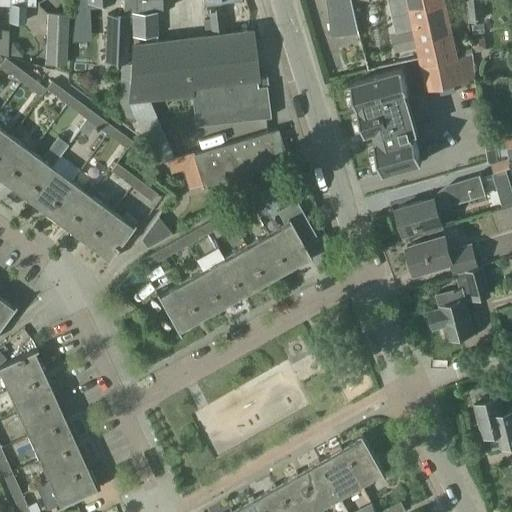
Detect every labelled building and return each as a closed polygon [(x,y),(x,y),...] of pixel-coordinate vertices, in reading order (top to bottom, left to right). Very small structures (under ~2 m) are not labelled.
[(131,11),(132,11),(132,0),(122,0),(122,14),(106,13),(104,60),(127,62),(129,42),(130,14),(131,14),(131,11)] [(132,0),(132,11),(131,11),(131,14),(132,35),(158,34),(157,15),(153,15),(153,10),(153,9),(155,9),(154,0),(132,0)] [(201,0),(203,6),(204,6),(206,17),(204,17),(206,31),(230,28),(228,14),(221,15),(218,0),(201,0)] [(358,33),(351,0),(326,0),(331,36),(358,33)] [(413,29),(413,25),(406,0),(388,0),(396,32),(413,29)] [(406,0),(413,25),(420,56),(426,88),(474,77),(470,53),(458,56),(445,0),(406,0)] [(9,5),(9,21),(25,22),(25,6),(9,5)] [(64,64),(66,12),(45,11),(43,64),(64,64)] [(93,67),(94,27),(69,26),(67,66),(93,67)] [(395,51),(417,45),(413,29),(396,32),(391,34),(395,51)] [(256,76),(257,76),(251,30),(225,34),(205,36),(131,46),(129,99),(191,95),(195,125),(271,115),(267,84),(257,85),(256,76)] [(0,64),(20,79),(25,72),(5,56),(0,62),(0,64)] [(402,68),(351,82),(352,88),(356,101),(359,113),(363,126),(365,132),(374,130),(376,140),(374,141),(376,148),(381,165),(383,171),(421,160),(413,131),(413,130),(411,130),(401,95),(407,93),(409,93),(402,68)] [(40,94),(46,87),(25,72),(20,79),(20,80),(18,84),(27,91),(30,87),(40,94)] [(66,102),(71,94),(51,79),(46,87),(40,94),(41,95),(46,87),(66,102)] [(86,117),(92,109),(71,94),(66,102),(86,117)] [(144,111),(134,115),(154,162),(164,159),(164,160),(174,156),(170,146),(169,146),(153,108),(144,112),(144,111)] [(106,132),(112,124),(92,109),(86,117),(106,132)] [(449,129),(466,126),(464,114),(447,117),(449,129)] [(112,124),(106,132),(127,147),(132,140),(112,124)] [(278,127),(267,130),(193,153),(193,154),(194,154),(204,187),(277,164),(279,163),(282,161),(284,159),(285,156),(285,154),(285,151),(281,138),(278,139),(275,129),(278,128),(278,127)] [(0,148),(10,135),(0,128),(0,148)] [(0,178),(6,182),(30,150),(10,135),(0,148),(0,178)] [(26,197),(50,165),(30,150),(6,182),(26,197)] [(130,184),(136,176),(116,162),(111,169),(130,184)] [(46,213),(70,180),(50,165),(26,197),(46,213)] [(496,185),(509,181),(506,169),(492,173),(496,185)] [(453,203),(485,194),(479,176),(479,174),(444,184),(431,195),(432,197),(396,207),(403,232),(427,225),(427,228),(442,224),(439,211),(454,207),(453,203)] [(249,198),(254,206),(273,196),(274,199),(296,187),(290,175),(249,198)] [(136,176),(130,184),(152,200),(158,193),(136,176)] [(70,180),(46,213),(67,228),(90,196),(97,187),(86,179),(80,188),(70,180)] [(87,243),(111,211),(90,196),(67,228),(87,243)] [(232,219),(254,206),(249,198),(227,210),(232,219)] [(268,233),(287,267),(310,255),(300,237),(314,229),(296,199),(277,210),(284,224),(268,233)] [(210,231),(232,219),(227,210),(205,223),(210,231)] [(132,226),(136,220),(125,213),(121,218),(111,211),(87,243),(107,258),(131,226),(132,226)] [(147,247),(172,233),(157,215),(140,238),(147,247)] [(188,244),(210,231),(205,223),(183,235),(188,244)] [(265,279),(287,267),(268,233),(246,245),(265,279)] [(166,256),(188,244),(183,235),(161,247),(166,256)] [(414,272),(451,262),(454,274),(455,274),(456,273),(466,271),(466,270),(480,266),(473,241),(448,248),(444,235),(407,245),(414,272)] [(243,292),(265,279),(246,245),(224,257),(243,292)] [(143,269),(166,256),(161,247),(138,260),(143,269)] [(221,304),(243,292),(224,257),(202,269),(221,304)] [(484,265),(480,266),(466,270),(466,271),(456,273),(455,274),(459,288),(437,294),(441,307),(429,310),(433,327),(445,324),(449,338),(475,331),(465,299),(473,298),(473,300),(492,295),(484,265)] [(199,316),(221,304),(202,269),(180,281),(199,316)] [(177,328),(199,316),(180,281),(157,294),(177,328)] [(0,296),(0,324),(14,306),(0,296)] [(0,370),(8,388),(44,372),(33,348),(0,363),(0,370)] [(18,411),(54,395),(44,372),(8,388),(18,411)] [(29,434),(65,418),(54,395),(18,411),(29,434)] [(478,402),(475,403),(483,434),(496,430),(499,445),(511,442),(511,408),(503,411),(500,397),(489,399),(486,397),(479,398),(478,402)] [(39,457),(75,441),(65,418),(29,434),(39,457)] [(343,449),(362,482),(384,470),(365,436),(343,449)] [(50,480),(86,464),(75,441),(39,457),(50,480)] [(1,447),(0,447),(0,467),(3,474),(11,470),(8,463),(1,447)] [(340,495),(362,482),(343,449),(321,461),(340,495)] [(318,507),(340,495),(321,461),(299,474),(318,507)] [(50,480),(33,488),(44,511),(61,504),(96,487),(86,464),(50,480)] [(11,470),(3,474),(13,497),(22,493),(11,470)] [(291,511),(309,511),(318,507),(299,474),(277,486),(291,511)] [(262,511),(291,511),(277,486),(255,499),(262,511)] [(30,511),(22,493),(13,497),(20,511),(30,511)] [(233,511),(262,511),(255,499),(233,511)] [(379,511),(378,511),(400,511),(406,509),(402,500),(379,511)]
